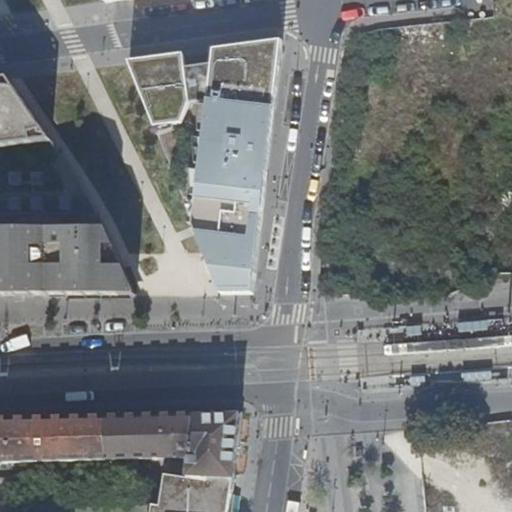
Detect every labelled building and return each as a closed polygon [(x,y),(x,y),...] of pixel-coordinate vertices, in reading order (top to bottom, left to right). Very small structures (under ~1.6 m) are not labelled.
[(179,52),(123,59),(126,65),(150,125),(179,123),(186,102),(202,100),(187,221),(200,253),(215,293),(252,294),(278,38),(210,48),(208,63),(181,67),(179,52)] [(0,142),(39,138),(0,78),(0,142)] [(36,228),(0,227),(0,295),(36,294),(36,228)] [(96,227),(36,228),(36,294),(128,295),(96,227)] [(115,471),(170,468),(189,469),(242,472),(247,408),(112,411),(115,471)] [(112,411),(0,416),(0,457),(26,457),(26,473),(54,472),(53,456),(91,456),(92,471),(115,471),(112,411)] [(235,511),(242,472),(189,469),(170,468),(166,498),(159,500),(157,511),(235,511)]
